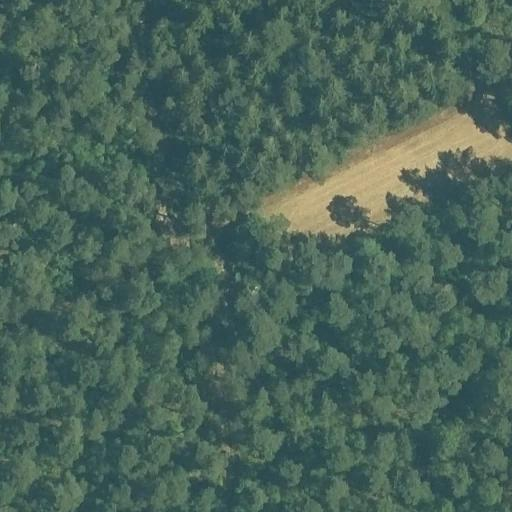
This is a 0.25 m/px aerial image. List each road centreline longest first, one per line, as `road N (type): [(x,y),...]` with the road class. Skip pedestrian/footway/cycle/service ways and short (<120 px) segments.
road 1 (track): [(180,239),(511,64)]
road 2 (track): [(203,511),(180,239)]
road 3 (track): [(180,239),(147,0)]
road 4 (track): [(0,323),(180,239)]
